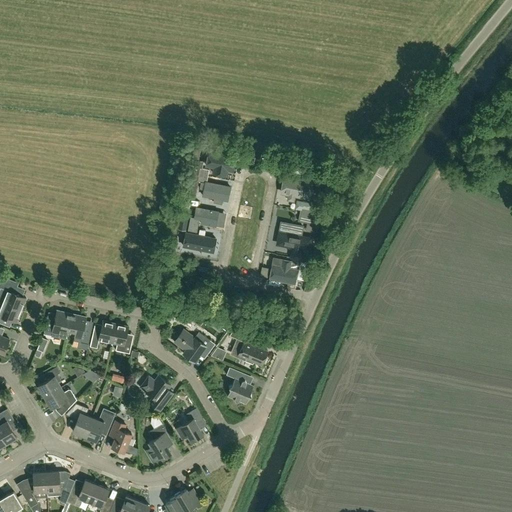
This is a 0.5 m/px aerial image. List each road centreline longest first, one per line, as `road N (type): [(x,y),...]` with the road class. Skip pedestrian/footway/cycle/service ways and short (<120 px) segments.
road 1 (unclassified): [(314,299),(422,107),(511,1)]
road 2 (residential): [(230,440),(189,376),(157,344),(147,315),(50,296),(9,374)]
road 3 (residential): [(248,283),(269,182),(269,174),(249,167),(219,265),(223,279)]
road 4 (residential): [(47,440),(150,480),(230,440)]
road 5 (unclassified): [(262,417),(314,299)]
